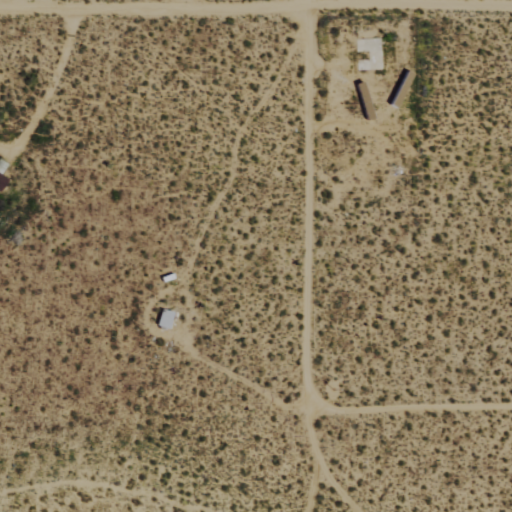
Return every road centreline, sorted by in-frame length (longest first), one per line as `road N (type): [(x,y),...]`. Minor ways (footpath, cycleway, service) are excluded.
road 1 (track): [(511,7),(0,9)]
road 2 (track): [(307,410),(305,0)]
road 3 (track): [(307,410),(511,405)]
